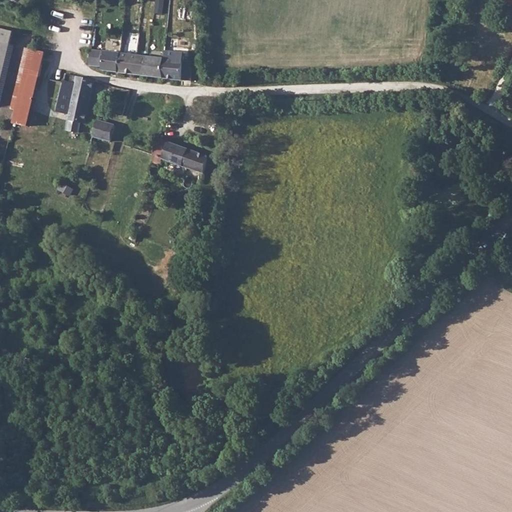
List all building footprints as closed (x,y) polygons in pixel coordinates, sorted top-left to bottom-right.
[(511,0),(503,0),(503,13),(511,13),(511,0)] [(31,50),(15,124),(29,127),(40,78),(46,53),(31,50)] [(184,68),(184,60),(106,51),(93,50),(91,65),(104,66),(104,71),(183,81),(184,68)] [(193,68),(184,68),(183,81),(192,81),(193,68)] [(64,83),(57,112),(69,115),(68,120),(69,121),(68,127),(67,131),(68,131),(79,133),(81,123),(86,124),(95,80),(78,76),(76,85),(64,82),(64,83)] [(40,78),(29,127),(52,132),(57,112),(64,83),(40,78)] [(94,137),(112,142),(116,126),(98,120),(94,137)] [(203,163),(205,153),(153,138),(149,156),(148,163),(150,167),(156,168),(159,167),(162,161),(202,172),(203,163)]
